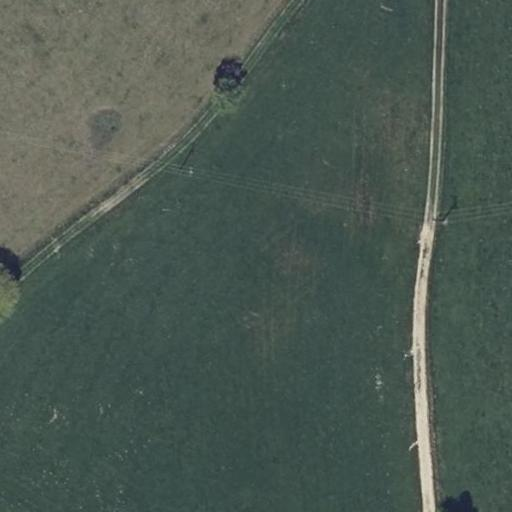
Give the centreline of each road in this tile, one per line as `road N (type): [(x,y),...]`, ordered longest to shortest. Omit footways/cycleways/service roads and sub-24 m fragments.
road 1 (track): [(439,0),(419,363),(429,511)]
road 2 (track): [(0,287),(164,162),(302,0)]
